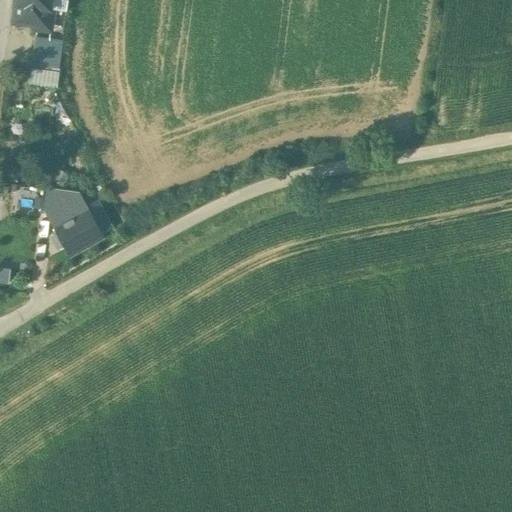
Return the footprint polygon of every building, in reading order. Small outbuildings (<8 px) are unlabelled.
[(16,0),(14,18),(48,23),(50,0),(16,0)] [(52,76),(55,42),(30,40),(27,73),(52,76)] [(96,232),(106,226),(90,201),(80,207),(96,232)] [(80,207),(76,202),(42,221),(63,257),(97,237),(96,232),(80,207)] [(0,279),(11,280),(12,267),(0,265),(0,279)]
